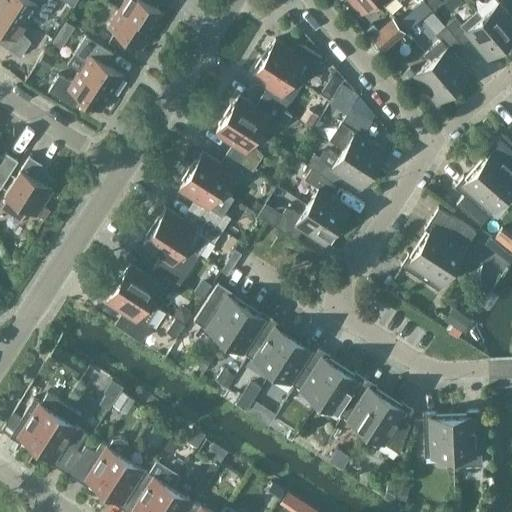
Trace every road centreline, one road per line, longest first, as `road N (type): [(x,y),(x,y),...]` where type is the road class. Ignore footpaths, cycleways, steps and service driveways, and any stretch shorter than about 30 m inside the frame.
road 1 (residential): [(0,359),(119,167)]
road 2 (residential): [(119,167),(235,0)]
road 3 (residential): [(511,367),(434,371),(323,313)]
road 4 (residential): [(323,313),(427,146)]
road 5 (residential): [(427,146),(302,0)]
road 6 (residential): [(119,167),(0,93)]
